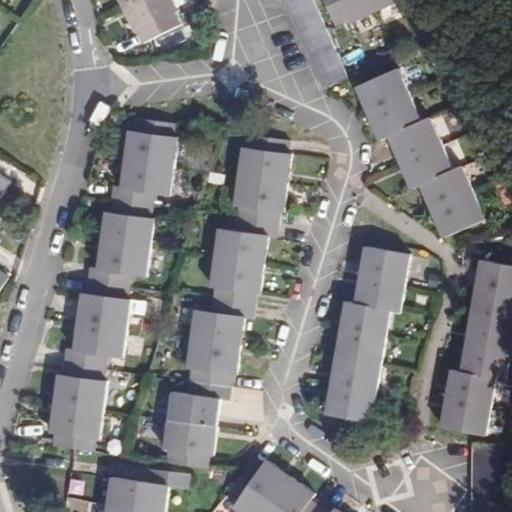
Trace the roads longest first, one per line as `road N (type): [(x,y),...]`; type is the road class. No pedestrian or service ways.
road 1 (residential): [(234,77),(324,115),(352,147),(351,181),(283,405),(294,432),(314,450),(409,511)]
road 2 (residential): [(86,93),(71,184),(0,416)]
road 3 (residential): [(86,93),(234,77)]
